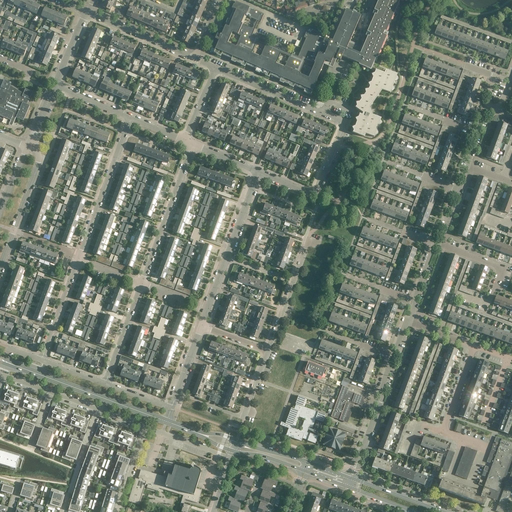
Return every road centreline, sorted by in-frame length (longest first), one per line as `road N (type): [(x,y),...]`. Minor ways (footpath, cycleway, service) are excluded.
road 1 (residential): [(314,193),(341,123),(217,68)]
road 2 (tertiary): [(166,421),(11,364)]
road 3 (residential): [(78,261),(130,118)]
road 4 (residential): [(141,286),(194,144)]
road 5 (residential): [(460,294),(488,304),(501,268),(438,244)]
